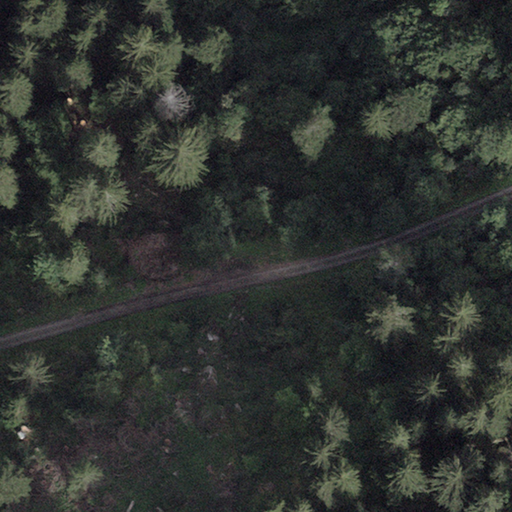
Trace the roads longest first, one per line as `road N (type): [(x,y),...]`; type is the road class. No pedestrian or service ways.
road 1 (track): [(0,343),(395,240),(511,195)]
road 2 (track): [(0,83),(59,62),(322,26),(413,0)]
